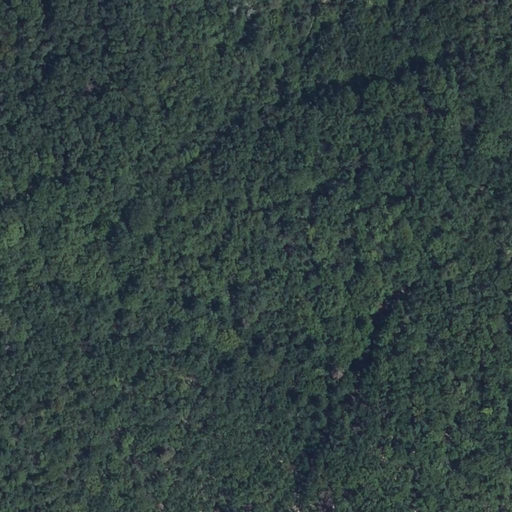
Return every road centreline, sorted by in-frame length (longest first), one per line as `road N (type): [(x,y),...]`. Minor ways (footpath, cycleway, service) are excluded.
road 1 (track): [(13,277),(90,291),(255,293),(410,271)]
road 2 (track): [(410,271),(377,323),(364,369),(289,511)]
